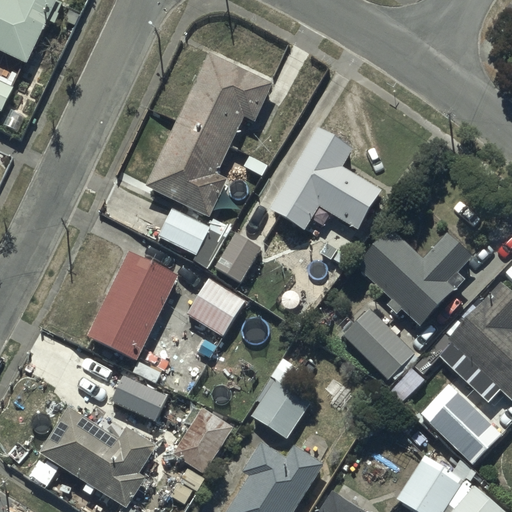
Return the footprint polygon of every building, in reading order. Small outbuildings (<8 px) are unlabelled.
[(20,0),(18,6),(4,0),(0,0),(0,58),(29,71),(60,3),(53,0),(20,0)] [(274,92),(210,61),(145,196),(209,226),(227,186),(218,182),(245,124),(256,130),(274,92)] [(16,95),(0,87),(0,115),(5,117),(16,95)] [(355,156),(319,135),(269,219),(304,239),(319,215),(358,238),(382,199),(343,176),(355,156)] [(210,232),(173,214),(158,245),(195,263),(210,232)] [(391,236),(355,273),(391,307),(386,312),(394,321),(400,314),(421,334),(467,287),(459,280),(474,265),(447,239),(421,266),(391,236)] [(261,254),(235,238),(214,275),(240,290),(261,254)] [(179,284),(130,259),(86,345),(135,370),(179,284)] [(185,339),(210,354),(219,340),(222,342),(243,307),(208,286),(188,321),(193,324),(185,339)] [(511,302),(501,292),(449,348),(511,406),(511,302)] [(341,341),(390,392),(417,367),(368,316),(341,341)] [(79,358),(78,357),(59,391),(99,412),(120,373),(82,352),(79,358)] [(302,375),(284,364),(258,407),(259,407),(249,424),(287,447),(312,407),(291,394),(302,375)] [(502,435),(459,394),(430,424),(473,465),(502,435)] [(234,433),(202,414),(173,462),(205,481),(234,433)] [(96,431),(69,415),(42,463),(45,464),(33,485),(44,491),(55,472),(86,490),(82,497),(90,502),(93,498),(117,511),(130,511),(146,486),(140,482),(158,451),(103,419),(96,431)] [(246,480),(249,483),(231,511),(298,511),(323,472),(293,454),(286,466),(263,452),(246,480)] [(426,462),(397,506),(405,511),(448,511),(464,488),(426,462)] [(498,511),(475,491),(457,511),(498,511)] [(353,511),(330,498),(321,511),(353,511)]
